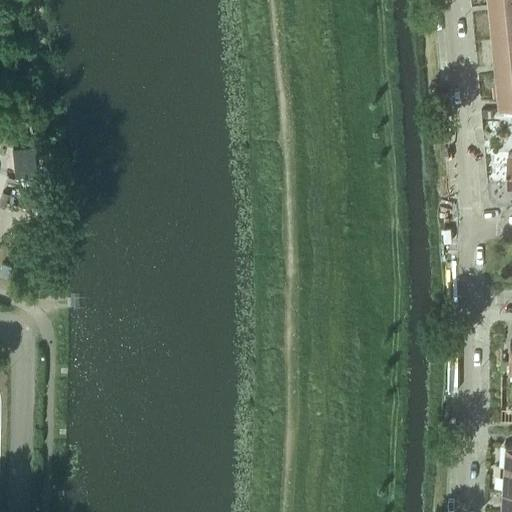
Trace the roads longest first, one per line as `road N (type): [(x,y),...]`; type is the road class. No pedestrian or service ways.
road 1 (residential): [(465,229),(444,0)]
road 2 (residential): [(460,511),(465,297)]
road 3 (unclassified): [(0,319),(26,345),(24,511)]
